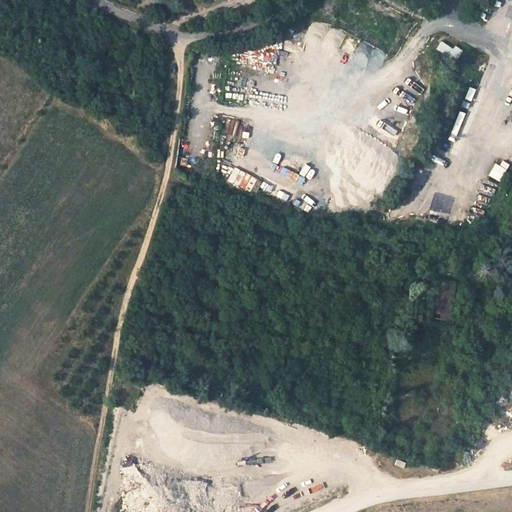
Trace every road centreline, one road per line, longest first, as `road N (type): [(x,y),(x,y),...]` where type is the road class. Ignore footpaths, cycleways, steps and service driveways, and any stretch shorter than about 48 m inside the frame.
road 1 (track): [(87,511),(119,320),(171,151),(179,35)]
road 2 (unknown): [(252,163),(266,113),(285,84),(396,69),(440,18),(511,50)]
road 3 (track): [(377,493),(336,447),(139,397)]
road 4 (tertiary): [(88,0),(179,35),(242,28),(291,0)]
